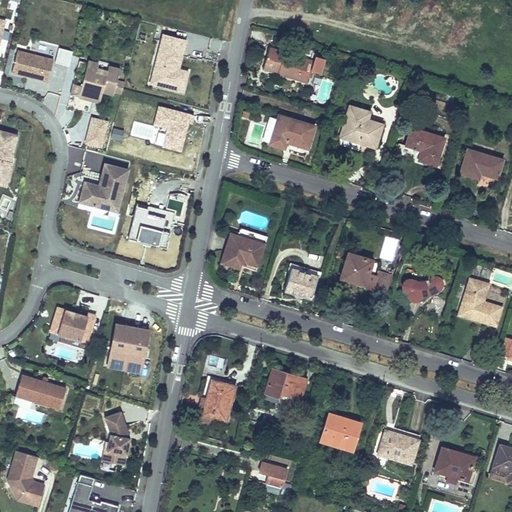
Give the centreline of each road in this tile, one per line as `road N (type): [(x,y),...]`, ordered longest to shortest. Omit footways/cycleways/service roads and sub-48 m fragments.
road 1 (residential): [(187,314),(511,412)]
road 2 (residential): [(511,385),(192,288)]
road 3 (residential): [(511,244),(216,153)]
road 4 (residential): [(187,314),(148,511)]
road 5 (residential): [(46,228),(58,163),(54,133),(38,111),(0,97)]
road 6 (unclassified): [(216,153),(246,0)]
road 7 (residential): [(216,153),(192,288)]
